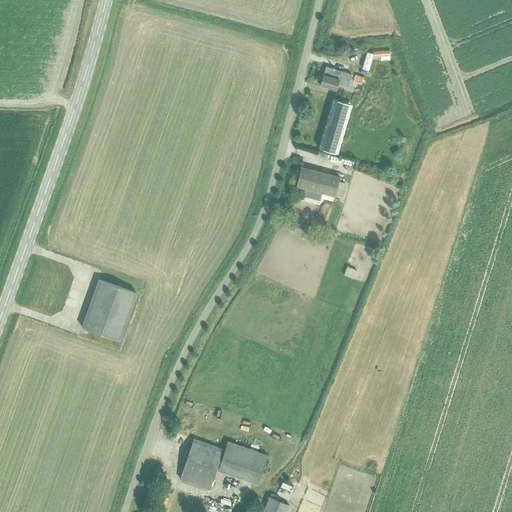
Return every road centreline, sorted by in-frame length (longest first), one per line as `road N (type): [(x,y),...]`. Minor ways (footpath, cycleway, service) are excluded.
road 1 (unclassified): [(125,511),(179,362),(265,209),(319,0)]
road 2 (tertiary): [(0,313),(107,0)]
